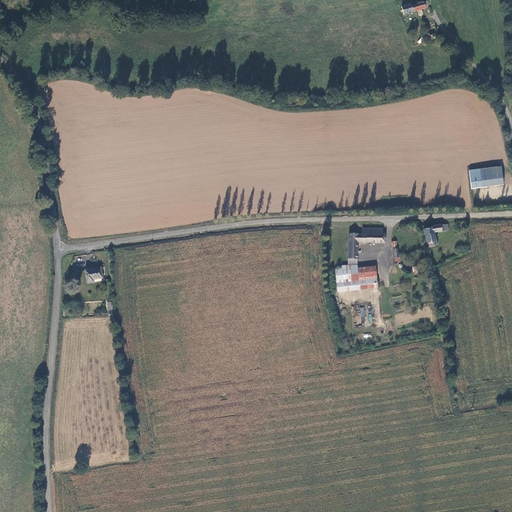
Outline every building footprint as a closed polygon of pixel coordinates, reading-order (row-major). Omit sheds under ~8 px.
[(414,1),(403,4),(406,14),(427,9),(425,1),(415,3),(414,1)] [(501,167),(479,169),(480,187),(503,185),(501,167)] [(423,229),(426,244),(432,243),(433,247),(437,245),(434,232),(449,230),(448,224),(435,226),(423,229)] [(383,226),(363,225),(363,231),(349,231),(347,257),(357,258),(358,240),(385,242),(386,232),(384,233),(383,226)] [(392,242),(395,258),(400,257),(396,240),(392,242)] [(97,266),(81,269),(84,281),(89,280),(89,278),(99,276),(97,266)] [(357,268),(348,269),(343,270),(344,282),(377,278),(376,266),(357,268)] [(343,267),(342,268),(334,268),(337,291),(345,290),(344,282),(343,270),(343,267)] [(377,287),(377,278),(344,282),(345,290),(377,287)]
